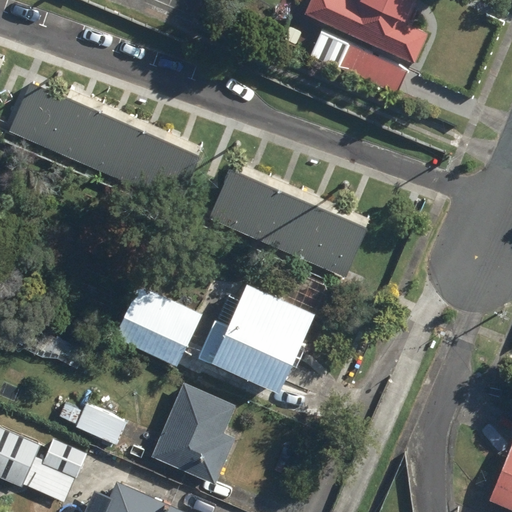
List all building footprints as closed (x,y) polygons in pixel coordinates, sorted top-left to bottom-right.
[(313,0),(309,10),(420,59),(433,30),(407,18),(409,12),(414,14),(420,0),(313,0)] [(413,69),(324,26),(311,52),(401,95),(413,69)] [(204,152),(34,80),(13,129),(183,201),(204,152)] [(368,225),(233,165),(210,216),(345,276),(368,225)] [(205,315),(141,286),(118,339),(182,367),(205,315)] [(314,316),(246,286),(211,364),(279,394),(314,316)] [(36,326),(29,347),(79,363),(86,342),(36,326)] [(237,406),(183,383),(151,458),(216,485),(236,439),(225,434),(237,406)] [(85,407),(69,401),(62,417),(122,441),(132,417),(88,400),(85,407)] [(44,440),(0,421),(0,472),(25,483),(27,481),(67,498),(78,473),(80,474),(90,449),(56,435),(47,457),(38,454),(44,440)] [(511,444),(492,493),(511,501),(511,444)] [(186,511),(117,482),(104,511),(186,511)]
